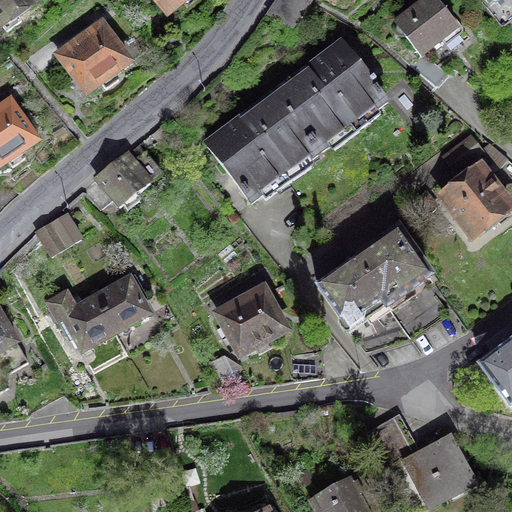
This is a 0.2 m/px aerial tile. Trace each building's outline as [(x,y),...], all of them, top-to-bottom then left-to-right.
[(32,0),(0,0),(0,26),(1,26),(6,32),(20,21),(16,15),(34,2),(32,0)] [(155,0),(167,15),(181,4),(186,10),(197,0),(155,0)] [(311,2),(307,0),(277,0),(267,15),(292,31),(311,2)] [(456,29),(433,0),(427,0),(395,25),(420,57),(411,66),(435,88),(447,75),(424,54),(456,29)] [(113,75),(128,64),(101,26),(59,57),(86,95),(100,84),(105,90),(118,81),(113,75)] [(342,46),(275,96),(317,152),(384,101),(372,86),(375,83),(373,80),(370,82),(342,46)] [(249,203),(317,152),(275,96),(207,147),(249,203)] [(20,152),(35,142),(9,104),(0,109),(0,165),(7,161),(11,167),(24,158),(20,152)] [(469,138),(444,158),(456,173),(481,152),(480,152),(469,138)] [(489,144),(480,152),(481,152),(495,165),(503,157),(489,144)] [(126,156),(97,180),(84,192),(100,211),(113,201),(119,208),(123,205),(127,211),(139,201),(134,196),(149,184),(148,184),(160,174),(144,154),(132,164),(126,156)] [(28,162),(0,186),(0,214),(40,177),(28,162)] [(472,238),(510,208),(480,169),(442,199),(472,238)] [(426,192),(411,205),(419,216),(435,204),(426,192)] [(66,216),(52,225),(66,250),(81,241),(66,216)] [(51,259),(66,250),(52,225),(37,234),(51,259)] [(397,231),(355,261),(387,306),(429,277),(397,231)] [(387,306),(355,261),(317,287),(341,321),(345,326),(365,354),(378,345),(381,349),(392,341),(396,345),(408,336),(391,311),(387,306)] [(135,277),(96,299),(115,334),(149,315),(138,295),(143,292),(135,277)] [(391,311),(408,336),(410,338),(447,312),(428,285),(391,311)] [(285,331),(262,290),(217,315),(240,355),(254,348),(258,355),(275,346),(271,338),(285,331)] [(81,353),(115,334),(96,299),(74,310),(65,295),(46,305),(47,307),(49,306),(65,337),(71,334),(81,353)] [(28,364),(0,313),(0,393),(9,389),(9,375),(28,364)] [(511,341),(479,367),(510,407),(511,405),(511,341)] [(293,382),(323,379),(320,351),(290,355),(293,382)] [(427,503),(471,479),(462,462),(467,459),(459,446),(454,449),(448,440),(429,451),(425,445),(412,452),(399,429),(373,444),(389,473),(406,464),(427,503)] [(372,511),(354,478),(312,500),(317,511),(372,511)]
